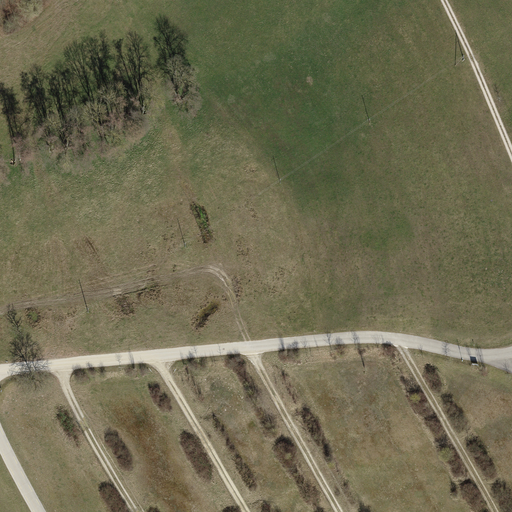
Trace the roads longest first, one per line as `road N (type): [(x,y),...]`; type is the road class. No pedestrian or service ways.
road 1 (track): [(494,511),(395,338)]
road 2 (track): [(349,511),(259,347)]
road 3 (track): [(247,511),(158,355)]
road 4 (track): [(138,511),(56,365)]
road 5 (track): [(511,154),(449,0)]
